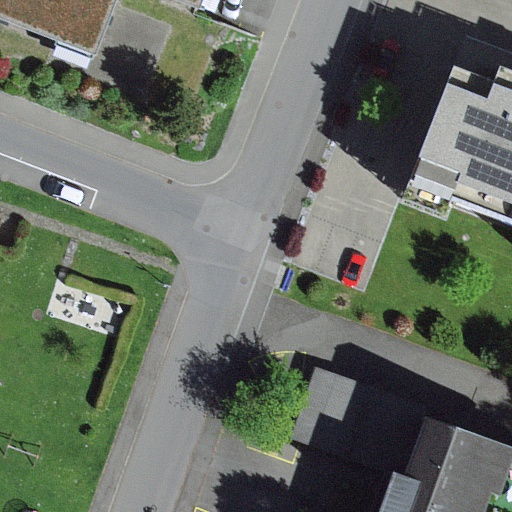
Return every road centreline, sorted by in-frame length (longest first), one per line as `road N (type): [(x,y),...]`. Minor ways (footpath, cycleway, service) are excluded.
road 1 (residential): [(136,511),(234,241)]
road 2 (residential): [(234,241),(329,0)]
road 3 (residential): [(234,241),(0,144)]
